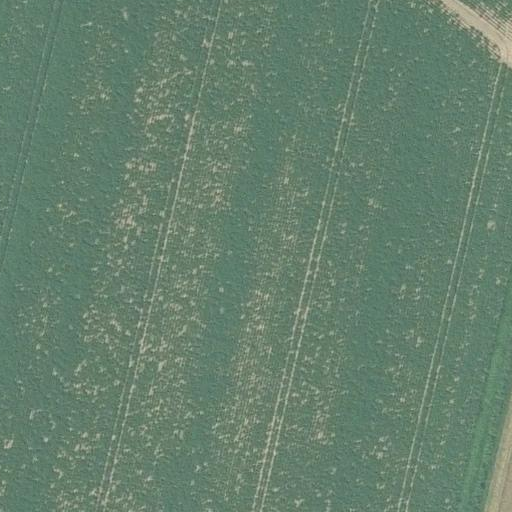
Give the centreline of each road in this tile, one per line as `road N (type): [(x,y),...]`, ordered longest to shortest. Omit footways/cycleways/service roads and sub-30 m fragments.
road 1 (track): [(460,511),(511,284)]
road 2 (track): [(511,391),(484,511)]
